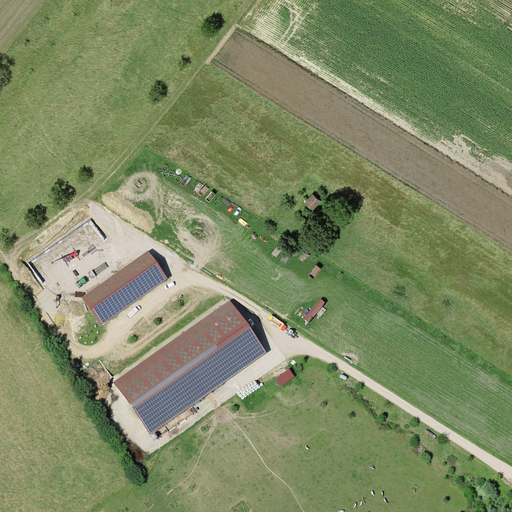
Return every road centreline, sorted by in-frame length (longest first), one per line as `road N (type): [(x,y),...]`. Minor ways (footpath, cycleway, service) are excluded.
road 1 (track): [(511,475),(203,279),(169,291),(118,336)]
road 2 (track): [(0,255),(75,353),(87,356),(118,336)]
